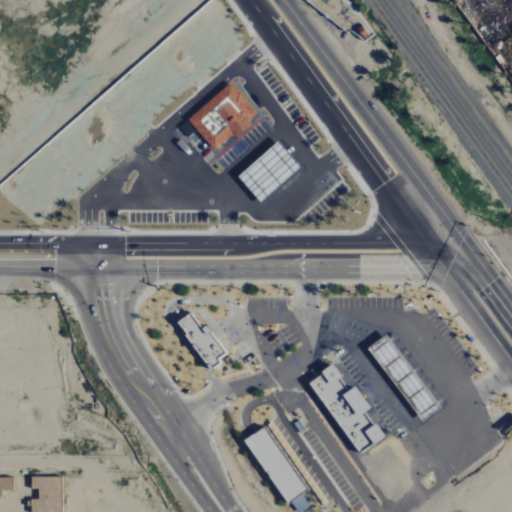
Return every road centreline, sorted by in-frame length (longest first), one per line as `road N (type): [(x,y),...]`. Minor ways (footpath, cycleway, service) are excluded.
road 1 (primary): [(452,227),(282,0)]
road 2 (primary): [(86,292),(103,355),(214,511)]
road 3 (primary): [(249,0),(390,193)]
road 4 (primary): [(177,258),(408,258)]
road 5 (primary): [(178,427),(115,347),(100,292)]
road 6 (primary): [(178,427),(121,322),(121,292)]
